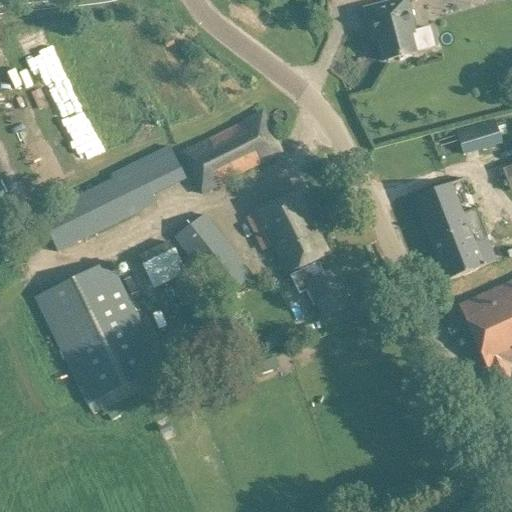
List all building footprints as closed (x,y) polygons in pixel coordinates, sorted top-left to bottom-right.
[(406,0),(400,0),(364,9),(369,29),(374,28),(383,62),(397,58),(398,61),(411,58),(411,55),(435,48),(430,27),(414,31),(415,33),(410,35),(406,21),(411,19),(406,0)] [(17,39),(45,101),(70,89),(42,27),(17,39)] [(57,120),(73,154),(90,146),(74,112),(57,120)] [(199,192),(262,162),(280,154),(262,114),(180,152),(199,192)] [(495,121),(455,133),(463,156),(502,144),(495,121)] [(57,253),(141,212),(137,203),(184,180),(168,145),(109,175),(111,179),(38,216),(57,253)] [(511,164),(502,168),(510,192),(511,191),(511,164)] [(432,191),(413,199),(445,281),(464,274),(496,262),(475,207),(461,212),(450,184),(432,191)] [(296,193),(256,213),(272,247),(286,275),(328,256),(296,193)] [(170,240),(178,252),(182,249),(223,299),(213,308),(221,317),(236,307),(228,295),(251,279),(205,214),(170,240)] [(168,241),(137,257),(153,290),(187,274),(168,241)] [(109,261),(33,298),(36,305),(85,406),(161,369),(109,261)] [(318,262),(289,276),(298,295),(305,292),(313,307),(316,305),(323,319),(334,314),(352,305),(335,270),(324,275),(318,262)] [(511,283),(476,299),(458,307),(487,371),(489,370),(497,389),(511,381),(511,283)] [(283,329),(263,338),(268,351),(289,342),(283,329)] [(222,355),(205,361),(208,371),(226,365),(222,355)]
